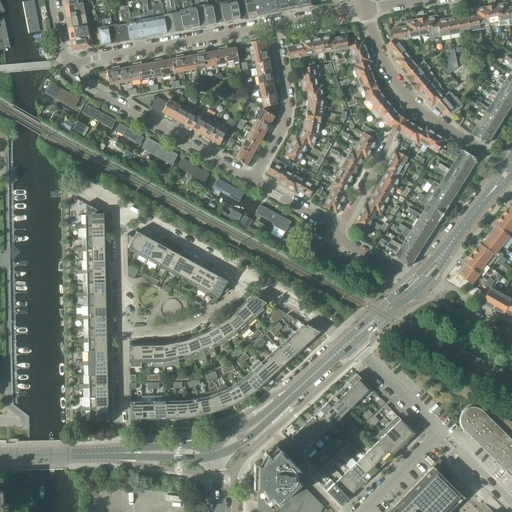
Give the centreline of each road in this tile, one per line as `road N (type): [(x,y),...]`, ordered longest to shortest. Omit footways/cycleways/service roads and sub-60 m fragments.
road 1 (residential): [(252,179),(75,78),(63,63)]
road 2 (residential): [(63,63),(274,25)]
road 3 (tertiary): [(17,456),(211,448)]
road 4 (tertiary): [(211,448),(241,437),(349,342)]
road 5 (residential): [(252,179),(284,123),(274,25)]
road 6 (tertiary): [(414,285),(511,166)]
road 7 (residential): [(249,279),(121,211)]
road 8 (residential): [(340,228),(411,102)]
road 9 (residential): [(121,333),(194,323),(249,279)]
road 10 (residential): [(439,432),(349,342)]
road 11 (residential): [(121,333),(121,211)]
